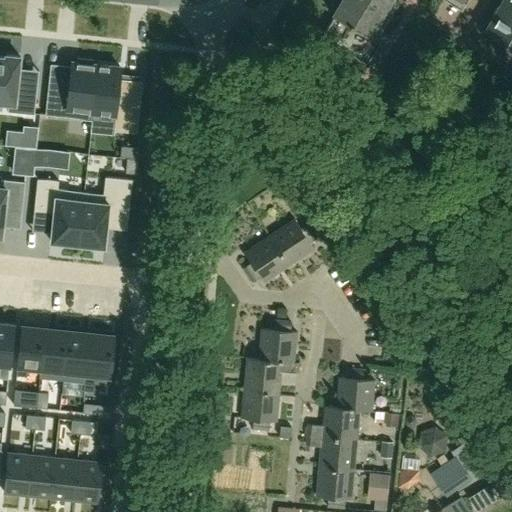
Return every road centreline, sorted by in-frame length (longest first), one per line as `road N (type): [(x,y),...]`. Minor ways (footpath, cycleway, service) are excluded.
road 1 (track): [(511,404),(360,170)]
road 2 (unclassified): [(188,258),(212,1)]
road 3 (unclassified): [(164,511),(188,258)]
road 4 (track): [(360,170),(263,28)]
road 5 (residential): [(320,302),(245,296),(222,262),(188,258)]
road 6 (residential): [(0,265),(127,279)]
